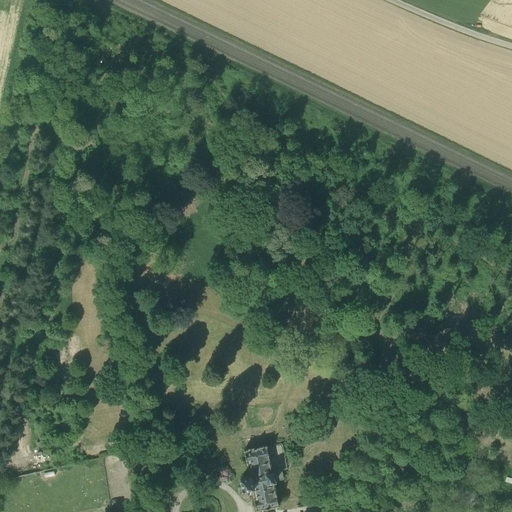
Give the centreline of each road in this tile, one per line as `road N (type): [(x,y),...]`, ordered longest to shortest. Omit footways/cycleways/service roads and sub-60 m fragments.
road 1 (track): [(298,511),(415,488),(505,511)]
road 2 (unclassified): [(511,45),(395,0)]
